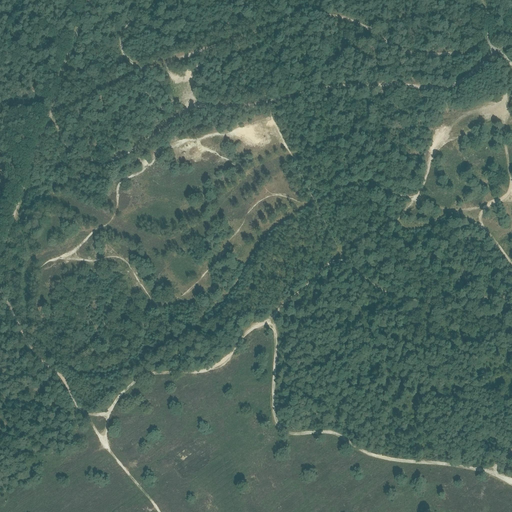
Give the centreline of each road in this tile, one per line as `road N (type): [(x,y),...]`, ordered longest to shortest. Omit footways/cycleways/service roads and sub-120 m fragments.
road 1 (track): [(511,482),(464,466),(366,453),(337,433),(279,427),(274,315),(204,372),(141,376),(110,408),(105,444)]
road 2 (track): [(496,51),(469,77),(436,89),(318,88),(259,105),(193,110),(105,161),(78,155),(54,126),(44,127)]
road 3 (track): [(204,50),(306,12),(352,21),(415,53),(454,54),(488,43),(496,51)]
road 4 (track): [(274,315),(340,254),(402,299),(511,298)]
road 5 (track): [(56,257),(113,221),(123,182),(166,149),(273,118)]
road 6 (track): [(0,393),(15,402),(80,408),(159,511)]
road 7 (track): [(511,84),(502,131),(511,193),(481,215),(511,265)]
road 8 (track): [(154,0),(119,36),(131,62),(152,69),(204,50)]
road 9 (track): [(416,198),(441,130),(505,99)]
road 10 (track): [(0,294),(80,408)]
road 11 (track): [(88,0),(44,127)]
road 12 (track): [(44,127),(0,247)]
